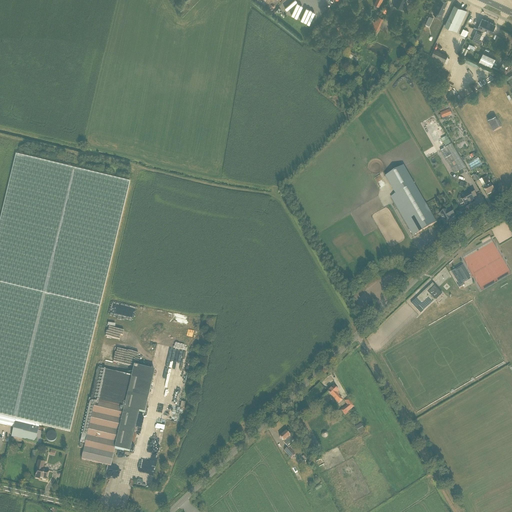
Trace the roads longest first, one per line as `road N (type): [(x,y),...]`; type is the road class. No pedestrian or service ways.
road 1 (tertiary): [(170,511),(456,241),(511,205)]
road 2 (track): [(460,511),(358,333)]
